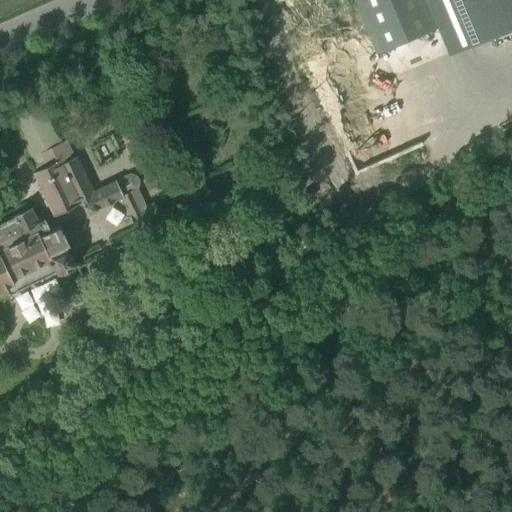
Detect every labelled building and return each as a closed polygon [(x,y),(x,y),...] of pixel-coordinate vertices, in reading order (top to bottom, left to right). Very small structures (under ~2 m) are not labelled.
[(352,0),(376,54),(438,28),(425,0),(352,0)] [(511,0),(418,0),(443,60),(511,32),(511,0)] [(360,121),(396,112),(383,61),(370,64),(359,20),(337,25),(360,121)] [(219,75),(242,67),(227,23),(204,30),(219,75)] [(27,158),(61,142),(40,100),(7,115),(27,158)] [(31,173),(52,215),(82,201),(83,204),(81,205),(85,215),(120,198),(136,233),(162,221),(153,203),(145,206),(136,189),(138,185),(138,180),(136,177),(133,175),(129,174),(125,174),(114,180),(115,180),(93,191),(76,156),(73,157),(65,140),(61,142),(27,158),(33,172),(31,173)] [(0,291),(5,289),(8,295),(75,265),(57,227),(48,232),(43,219),(37,221),(31,209),(0,223),(0,291)]
